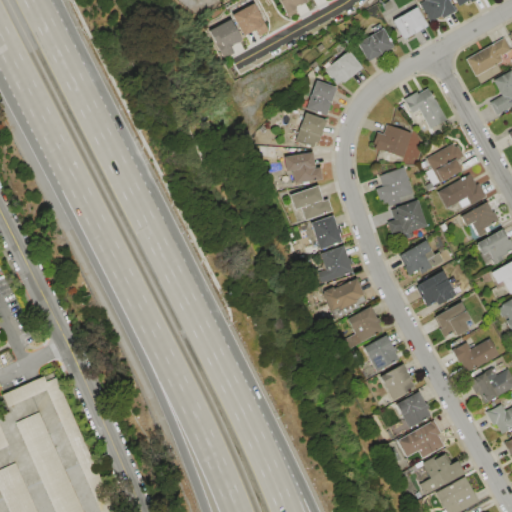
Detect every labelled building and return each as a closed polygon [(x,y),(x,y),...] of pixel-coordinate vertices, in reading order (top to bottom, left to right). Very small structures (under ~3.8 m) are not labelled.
[(304,0),(306,2),(299,6),(299,5),(294,8),(296,12),(287,17),(277,0),(304,0)] [(448,0),(454,10),(442,18),(440,15),(429,22),(419,3),(425,0),(448,0)] [(252,3),(268,32),(258,37),(254,30),(243,36),(231,15),(252,3)] [(415,7),(425,25),(401,39),(391,21),(415,7)] [(229,19),(241,41),(230,47),(234,53),(224,58),(208,30),(229,19)] [(392,46),(366,61),(356,43),(381,28),(392,46)] [(474,76),(464,59),(502,38),(509,50),(498,56),(501,61),(474,76)] [(347,51),(360,67),(341,82),(340,80),(335,85),(323,70),(347,51)] [(511,73),(511,105),(495,115),(487,102),(500,95),(492,81),(510,70),(511,73)] [(334,87),(324,115),(305,109),(314,81),(334,87)] [(444,120),(429,128),(418,109),(411,113),(403,99),(415,92),(416,94),(427,89),(444,120)] [(304,113),(324,120),(316,142),(313,141),(311,148),(294,142),(304,113)] [(410,133),(401,158),(373,148),(375,145),(372,144),(376,132),(382,134),(385,124),(410,133)] [(461,170),(438,183),(438,181),(431,185),(424,172),(430,168),(424,158),(451,143),(453,147),(456,145),(462,156),(455,159),(461,170)] [(310,152),(313,168),(318,167),(320,180),(293,184),(291,170),(285,171),(283,156),(310,152)] [(402,167),(411,193),(397,198),(398,201),(387,205),(386,202),(383,203),(381,199),(378,200),(374,189),(381,186),(377,176),(402,167)] [(483,197),(470,204),(469,203),(461,208),(457,201),(446,208),(437,191),(468,174),(474,184),(476,183),(483,197)] [(315,185),(321,200),(326,198),(330,211),(304,221),(299,207),(294,209),(289,195),(315,185)] [(415,200),(424,226),(410,231),(412,236),(393,243),(386,222),(396,219),(394,214),(396,213),(394,207),(415,200)] [(497,220),(480,230),(474,221),(465,226),(459,216),(486,200),(497,220)] [(331,215),(341,241),(319,249),(310,223),(331,215)] [(501,229),(507,240),(509,239),(511,244),(511,249),(492,261),(487,252),(481,255),(475,243),(501,229)] [(442,261),(435,265),(434,264),(419,273),(418,269),(407,275),(403,267),(404,266),(398,255),(424,240),(432,254),(437,252),(442,261)] [(319,253),(342,245),(347,259),(349,258),(351,263),(348,264),(351,273),(321,284),(317,272),(325,270),(319,253)] [(511,259),(511,291),(508,294),(501,280),(495,283),(489,272),(511,259)] [(449,297),(440,302),(439,300),(427,306),(415,285),(441,271),(447,281),(442,284),(449,297)] [(354,278),(363,296),(355,299),(356,302),(339,310),(338,308),(330,311),(322,294),(324,293),(323,291),(333,287),(333,288),(354,278)] [(511,329),(510,331),(505,321),(508,319),(505,315),(501,317),(496,309),(501,306),(500,305),(511,298),(511,329)] [(466,330),(455,336),(453,331),(442,338),(437,329),(440,327),(433,316),(459,302),(468,319),(462,322),(466,330)] [(381,331),(352,347),(347,338),(354,333),(346,319),(369,306),(377,320),(375,321),(381,331)] [(363,347),(386,334),(395,351),(393,352),(397,359),(376,371),(363,347)] [(497,355),(466,372),(460,361),(457,363),(450,349),(453,347),(454,349),(465,342),(469,349),(488,339),(497,355)] [(401,364),(414,387),(392,400),(379,377),(401,364)] [(511,380),(511,387),(484,403),(479,395),(481,394),(477,388),(473,391),(467,381),(473,377),(471,374),(479,369),(481,373),(490,368),(494,375),(505,369),(511,380)] [(51,377),(101,488),(89,493),(42,390),(37,392),(4,407),(0,397),(0,394),(32,380),(40,376),(42,381),(51,377)] [(395,405),(417,393),(430,416),(409,428),(395,405)] [(511,427),(500,434),(494,424),(492,425),(485,413),(499,404),(503,412),(511,407),(511,427)] [(52,511),(13,424),(36,414),(80,511),(52,511)] [(432,420),(439,433),(436,435),(443,447),(422,458),(417,451),(406,457),(396,440),(432,420)] [(511,455),(510,456),(502,443),(511,437),(511,455)] [(444,453),(450,464),(456,460),(463,473),(424,495),(418,484),(429,478),(421,463),(434,456),(435,458),(444,453)] [(0,468),(12,463),(33,511),(7,511),(0,495),(0,468)] [(464,476),(478,501),(458,511),(447,511),(436,492),(464,476)]
